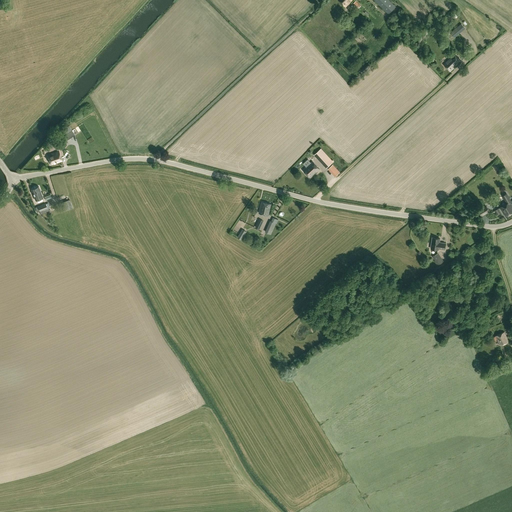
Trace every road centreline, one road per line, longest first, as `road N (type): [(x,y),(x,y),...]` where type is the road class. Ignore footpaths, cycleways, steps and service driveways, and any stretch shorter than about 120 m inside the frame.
road 1 (unclassified): [(511,221),(313,202),(153,159),(15,180)]
road 2 (unknown): [(157,160),(324,0)]
road 3 (unknown): [(313,202),(459,69)]
